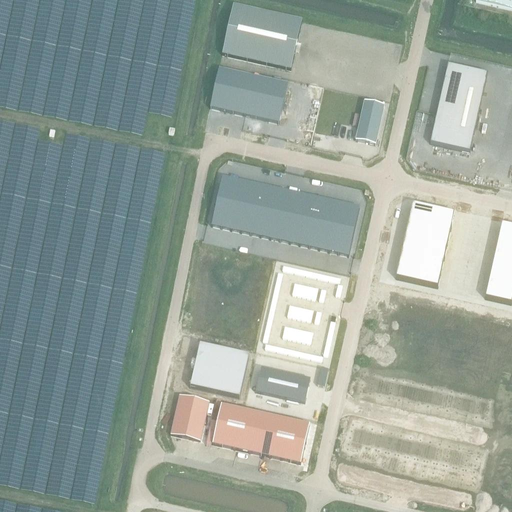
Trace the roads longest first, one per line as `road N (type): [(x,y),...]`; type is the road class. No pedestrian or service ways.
road 1 (unclassified): [(386,180),(218,145),(203,155),(146,452)]
road 2 (unclassified): [(317,492),(386,180)]
road 3 (unclassified): [(386,180),(425,0)]
road 4 (residential): [(317,492),(146,452)]
road 5 (unclassified): [(511,209),(386,180)]
